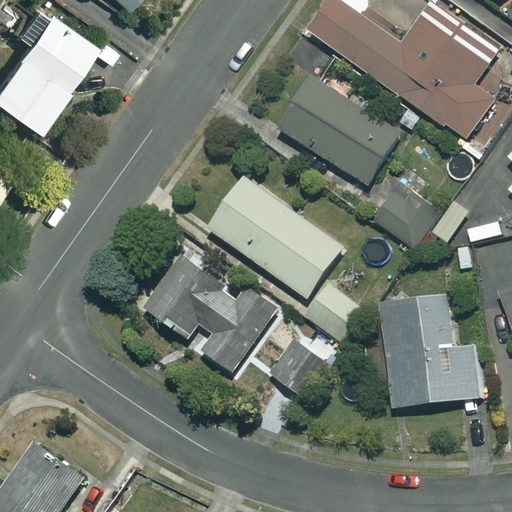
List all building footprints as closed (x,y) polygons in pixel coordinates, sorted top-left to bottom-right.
[(90,37),(42,3),(0,61),(0,98),(30,120),(90,37)] [(492,62),(511,76),(511,43),(483,24),(466,49),(422,18),(405,42),(357,8),(331,44),(448,126),(492,62)] [(403,132),(312,77),(281,129),(372,183),(403,132)] [(346,246),(247,177),(211,227),(310,297),(346,246)] [(444,213),(403,184),(377,220),(417,249),(431,229),(450,242),(471,212),(454,200),(444,213)] [(501,221),(469,229),(473,243),(504,235),(501,221)] [(244,297),(185,255),(148,307),(191,338),(203,322),(217,332),(204,349),(234,371),(280,308),(251,287),(244,297)] [(366,309),(329,283),(307,315),(343,341),(366,309)] [(511,287),(502,291),(511,318),(511,287)] [(485,396),(478,344),(483,344),(480,320),(454,323),(451,294),(383,302),(396,407),(485,396)] [(325,362),(300,341),(274,372),(299,393),(325,362)] [(0,511),(63,511),(86,479),(36,444),(0,496),(0,511)]
